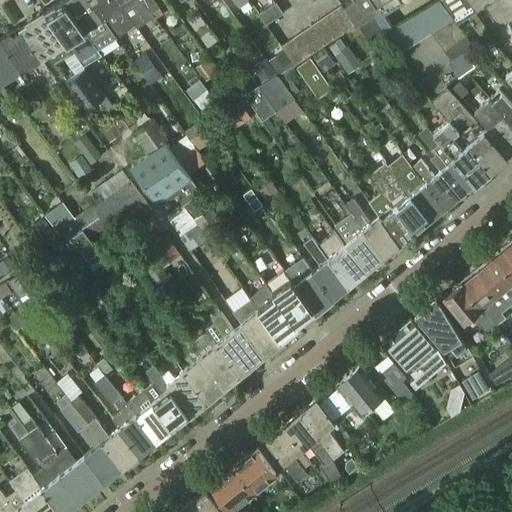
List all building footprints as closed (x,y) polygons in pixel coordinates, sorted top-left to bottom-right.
[(63,0),(60,0),(45,10),(72,48),(90,37),(63,0)] [(90,0),(63,0),(90,37),(95,43),(114,32),(90,0)] [(116,35),(134,24),(116,0),(90,0),(114,32),(116,35)] [(144,0),(116,0),(134,24),(143,19),(145,22),(156,16),(153,11),(144,0)] [(157,0),(144,0),(153,11),(161,6),(157,0)] [(285,11),(276,0),(259,12),(268,24),(285,11)] [(355,0),(345,7),(352,17),(356,22),(359,26),(375,15),(382,11),(374,0),(355,0)] [(441,0),(435,0),(421,9),(468,70),(468,71),(472,68),(469,63),(482,56),(458,24),(441,0)] [(441,0),(458,24),(478,12),(469,0),(441,0)] [(469,0),(478,12),(494,1),(493,0),(469,0)] [(356,22),(352,17),(342,3),(332,9),(346,29),(356,22)] [(336,36),(346,29),(332,9),(322,16),(336,36)] [(468,70),(421,9),(412,15),(392,27),(382,11),(375,15),(382,27),(399,53),(430,34),(447,61),(445,62),(455,79),(468,71),(468,70)] [(74,51),(72,48),(45,10),(43,11),(41,10),(27,18),(28,21),(26,22),(54,63),(74,51)] [(218,38),(197,10),(187,17),(208,45),(218,38)] [(359,26),(367,38),(382,27),(375,15),(359,26)] [(328,41),(336,36),(322,16),(312,23),(326,43),(328,41)] [(316,50),(326,43),(312,23),(302,30),(316,50)] [(0,37),(20,70),(41,58),(19,26),(0,37)] [(312,52),(316,50),(302,30),(293,37),(306,56),(312,52)] [(327,45),(334,55),(347,46),(340,36),(327,45)] [(0,37),(0,78),(2,81),(20,70),(0,37)] [(296,63),(306,56),(293,37),(283,44),(296,63)] [(324,70),(335,63),(324,47),(313,55),(324,70)] [(278,74),(293,63),(284,50),(269,60),(278,74)] [(76,71),(66,79),(87,108),(106,94),(74,51),(66,58),(76,71)] [(161,77),(144,53),(134,61),(151,84),(161,77)] [(202,61),(212,74),(219,69),(210,56),(202,61)] [(275,72),(265,57),(252,66),(262,81),(275,72)] [(310,57),(297,66),(303,75),(317,66),(310,57)] [(294,65),(280,75),(284,81),(299,71),(294,65)] [(275,74),(258,85),(275,110),(276,111),(295,98),(279,75),(275,74)] [(293,80),(286,84),(293,94),(299,90),(293,80)] [(262,119),(275,110),(258,85),(245,94),(262,119)] [(450,120),(492,166),(509,152),(448,85),(432,98),(450,120)] [(491,95),(511,118),(511,99),(501,87),(491,95)] [(205,114),(219,104),(209,90),(195,100),(205,114)] [(232,99),(228,93),(221,92),(215,96),(222,106),(232,99)] [(511,149),(511,118),(491,95),(490,97),(494,101),(485,109),(494,118),(488,123),(511,149)] [(245,110),(237,98),(222,108),(234,126),(246,118),(242,112),(245,110)] [(137,118),(131,109),(123,115),(129,124),(137,118)] [(133,133),(147,153),(165,141),(168,138),(154,118),(133,133)] [(197,149),(213,139),(201,120),(185,130),(197,149)] [(476,179),(492,166),(450,120),(434,133),(441,141),(476,179)] [(441,167),(461,192),(476,179),(441,141),(434,133),(428,125),(420,132),(436,152),(431,156),(441,167)] [(91,163),(102,155),(86,133),(75,141),(91,163)] [(147,153),(148,153),(130,166),(166,216),(184,202),(196,219),(213,207),(165,141),(147,153)] [(431,216),(445,204),(413,164),(402,151),(387,163),(411,192),(431,216)] [(445,204),(461,192),(441,167),(434,173),(421,157),(413,164),(445,204)] [(419,230),(427,224),(425,221),(431,216),(411,192),(387,163),(385,160),(371,172),(383,188),(416,228),(419,230)] [(123,168),(104,181),(119,202),(137,190),(123,168)] [(291,204),(270,175),(258,184),(278,213),(291,204)] [(94,203),(102,214),(119,202),(104,181),(90,190),(97,201),(94,203)] [(243,194),(254,210),(263,204),(251,188),(243,194)] [(369,200),(380,213),(401,240),(416,228),(383,188),(369,200)] [(150,209),(137,190),(119,202),(132,221),(150,209)] [(384,254),(401,240),(380,213),(372,220),(356,200),(349,206),(355,213),(384,254)] [(65,239),(82,227),(74,216),(64,201),(46,213),(64,240),(65,239)] [(131,221),(132,221),(119,202),(102,214),(110,225),(114,223),(118,230),(131,221)] [(208,235),(196,219),(184,202),(166,216),(192,251),(211,238),(208,235)] [(74,216),(82,227),(102,214),(94,203),(74,216)] [(224,223),(213,207),(196,219),(208,235),(224,223)] [(337,226),(367,267),(384,254),(355,213),(337,226)] [(110,225),(102,214),(82,227),(90,238),(110,225)] [(37,243),(54,231),(44,216),(27,228),(37,243)] [(90,238),(82,227),(65,239),(74,253),(79,250),(95,272),(108,263),(90,238)] [(337,230),(320,244),(349,284),(365,271),(337,230)] [(159,260),(177,247),(167,233),(149,246),(159,260)] [(349,285),(349,284),(320,244),(315,237),(306,245),(320,263),(313,268),(333,297),(349,285)] [(45,253),(63,278),(81,265),(63,240),(45,253)] [(511,244),(509,241),(493,255),(511,278),(511,244)] [(0,261),(0,272),(1,274),(15,265),(8,255),(0,261)] [(511,278),(493,255),(476,269),(508,308),(511,305),(511,278)] [(317,310),(333,297),(313,268),(305,256),(287,270),(292,277),(317,310)] [(158,262),(147,270),(162,292),(174,283),(158,262)] [(276,293),(300,325),(317,311),(317,310),(287,271),(284,267),(267,280),(268,282),(276,293)] [(476,269),(460,282),(495,324),(504,316),(501,314),(508,308),(476,269)] [(25,304),(40,295),(24,270),(9,279),(25,304)] [(0,297),(12,291),(6,281),(0,284),(0,297)] [(252,297),(259,306),(282,339),(300,325),(276,293),(268,282),(251,295),(252,297)] [(485,332),(495,324),(460,282),(443,296),(469,328),(477,322),(485,332)] [(455,355),(464,347),(439,302),(434,296),(413,314),(442,348),(446,345),(455,355)] [(234,311),(241,320),(265,353),(282,339),(259,306),(252,297),(234,311)] [(32,317),(23,305),(6,318),(15,330),(32,317)] [(217,340),(241,372),(257,359),(265,353),(241,320),(234,327),(222,310),(213,317),(214,320),(206,325),(217,340)] [(438,347),(412,317),(384,340),(418,380),(434,366),(427,357),(438,347)] [(142,345),(125,323),(118,329),(133,350),(142,345)] [(241,372),(217,340),(201,353),(224,386),(241,372)] [(224,386),(201,353),(184,367),(208,399),(224,386)] [(153,398),(174,426),(191,412),(168,380),(154,363),(147,368),(154,378),(144,386),(145,387),(153,398)] [(366,370),(361,363),(335,384),(360,414),(394,388),(374,364),(366,370)] [(496,383),(509,376),(499,364),(488,373),(496,383)] [(208,399),(184,367),(168,380),(191,412),(208,399)] [(113,417),(119,425),(140,453),(155,441),(157,439),(137,411),(128,401),(128,400),(125,396),(111,377),(106,371),(95,380),(112,403),(115,401),(122,410),(113,417)] [(468,379),(476,394),(489,387),(481,372),(468,379)] [(446,407),(451,415),(460,410),(464,392),(459,383),(451,388),(458,400),(446,407)] [(145,387),(128,401),(137,411),(157,439),(174,426),(153,398),(145,387)] [(73,398),(125,465),(140,453),(119,425),(110,433),(80,391),(72,397),(73,398)] [(327,395),(320,401),(328,411),(335,405),(327,395)] [(79,429),(83,426),(87,432),(96,444),(86,452),(106,480),(125,465),(73,398),(63,407),(79,429)] [(323,441),(327,446),(336,438),(329,429),(337,422),(318,398),(300,413),(323,441)] [(327,446),(323,441),(300,413),(283,426),(303,450),(309,445),(316,453),(316,452),(323,461),(320,464),(331,478),(341,473),(333,458),(335,456),(327,446)] [(51,460),(80,501),(97,487),(106,480),(86,452),(77,459),(68,447),(58,455),(30,416),(23,421),(30,431),(51,460)] [(303,450),(283,426),(266,440),(299,481),(309,473),(295,456),(303,450)] [(43,466),(34,474),(61,511),(65,511),(80,501),(51,460),(30,431),(20,439),(38,463),(40,462),(43,466)] [(278,474),(258,448),(234,467),(255,493),(278,474)] [(358,465),(351,457),(346,461),(345,467),(349,472),(358,465)] [(35,511),(61,511),(34,474),(27,465),(10,479),(17,487),(26,498),(35,511)] [(230,511),(255,493),(234,467),(210,486),(230,511)] [(8,511),(35,511),(26,498),(17,487),(8,495),(0,484),(0,500),(0,501),(8,511)] [(225,511),(206,488),(175,511),(225,511)] [(0,511),(8,511),(0,501),(0,511)]
